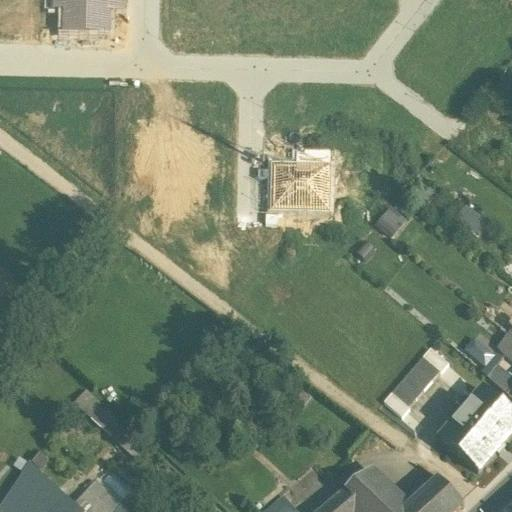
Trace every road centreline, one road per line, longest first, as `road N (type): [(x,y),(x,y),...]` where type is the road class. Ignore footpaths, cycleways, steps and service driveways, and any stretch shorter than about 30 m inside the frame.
road 1 (track): [(0,133),(443,472),(475,511)]
road 2 (residential): [(145,68),(0,65)]
road 3 (residential): [(251,71),(252,214)]
